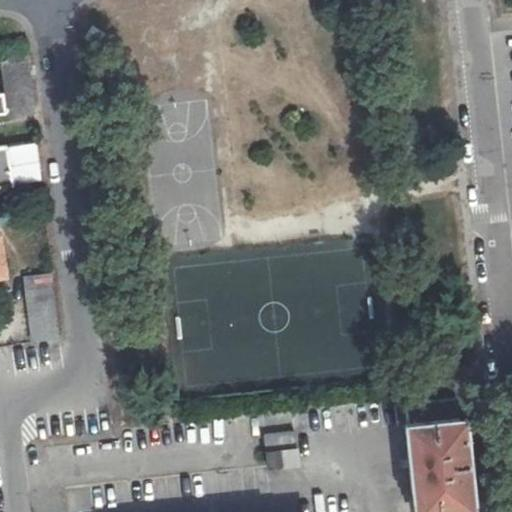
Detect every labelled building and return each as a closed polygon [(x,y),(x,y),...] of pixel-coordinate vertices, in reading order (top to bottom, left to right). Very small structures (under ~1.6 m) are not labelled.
[(0,60),(4,95),(23,92),(31,91),(26,53),(0,56),(0,60)] [(31,91),(23,92),(28,116),(34,116),(31,91)] [(7,119),(28,116),(23,92),(4,95),(0,95),(0,115),(6,114),(7,119)] [(8,147),(0,147),(0,188),(13,187),(8,147)] [(59,342),(52,275),(24,278),(31,345),(59,342)] [(386,405),(387,410),(389,426),(397,425),(404,494),(408,494),(410,511),(411,511),(445,508),(445,504),(454,503),(463,503),(455,434),(451,435),(448,399),(386,405)] [(257,435),(260,468),(292,464),(288,431),(257,435)]
